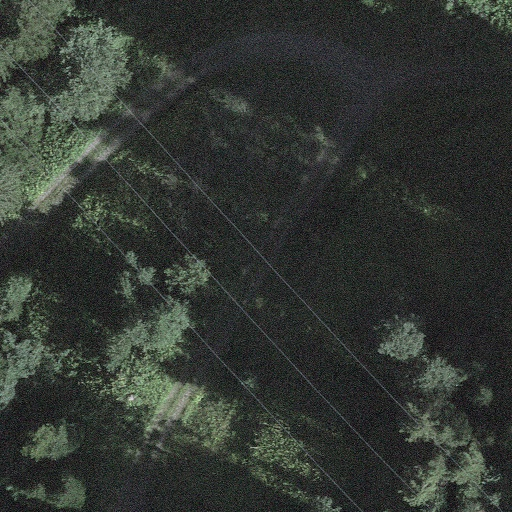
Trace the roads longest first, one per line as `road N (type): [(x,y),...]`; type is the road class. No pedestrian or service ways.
road 1 (track): [(0,258),(113,135),(181,76),(231,49),(269,41),(331,51),(365,86),(349,140),(192,375),(128,511)]
road 2 (track): [(365,86),(511,78)]
